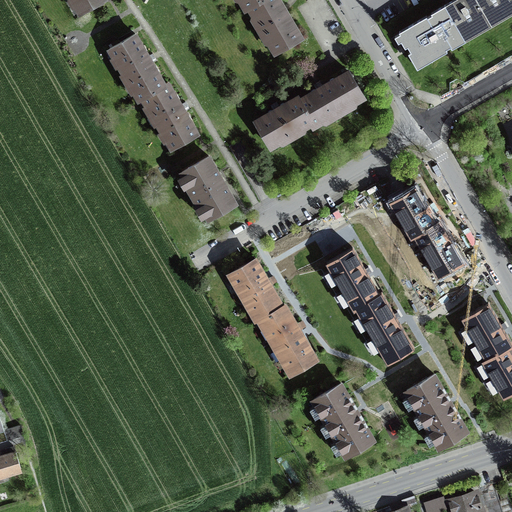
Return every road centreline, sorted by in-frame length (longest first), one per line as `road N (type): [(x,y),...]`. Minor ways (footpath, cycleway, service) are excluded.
road 1 (residential): [(418,126),(193,262)]
road 2 (tertiary): [(315,511),(511,447)]
road 3 (residential): [(511,284),(418,126)]
road 4 (residential): [(418,126),(345,0)]
